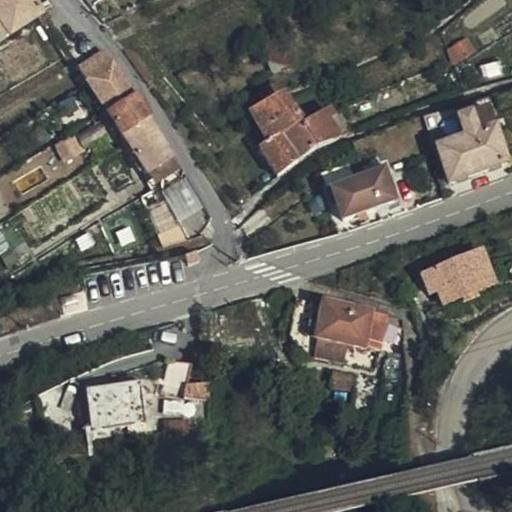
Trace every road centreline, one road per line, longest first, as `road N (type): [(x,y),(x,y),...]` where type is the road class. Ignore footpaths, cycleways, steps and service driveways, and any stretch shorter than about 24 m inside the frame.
road 1 (residential): [(217,289),(211,269),(226,239),(221,216),(94,35),(58,0)]
road 2 (unclassified): [(217,289),(511,189)]
road 3 (unclassified): [(0,357),(217,289)]
road 4 (unclassified): [(511,327),(474,361),(454,405),(452,452),(462,502),(472,511)]
